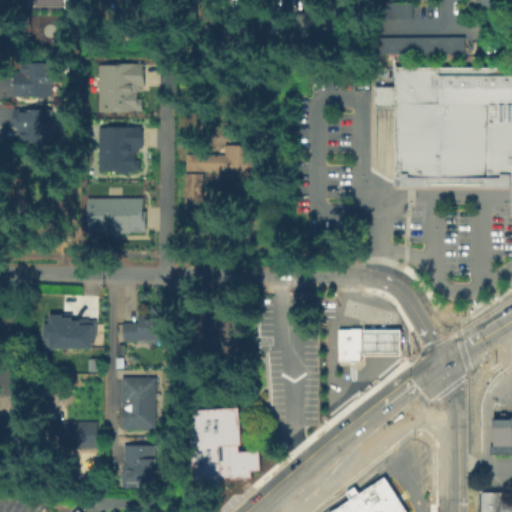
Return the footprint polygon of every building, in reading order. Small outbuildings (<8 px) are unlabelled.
[(351,8),(350,0),(328,0),(328,7),(351,8)] [(213,45),(214,16),(312,17),(312,45),(213,45)] [(463,35),(394,35),(394,52),(463,52),(463,35)] [(61,63),(61,81),(56,81),(56,96),(19,95),(20,72),(25,72),(26,62),(61,63)] [(98,112),(140,110),(140,91),(143,91),(142,62),(96,64),(98,112)] [(393,71),(511,71),(511,182),(393,182),(393,71)] [(55,110),(55,141),(23,141),(23,126),(18,126),(19,110),(55,110)] [(141,126),(97,125),(95,174),(140,175),(141,126)] [(246,150),(246,160),(254,160),(254,181),(222,181),(222,171),(203,171),(202,210),(185,210),(186,150),(246,150)] [(111,191),(111,172),(130,172),(130,191),(111,191)] [(22,200),(22,177),(58,177),(58,200),(22,200)] [(135,204),(135,180),(161,180),(160,204),(135,204)] [(144,197),(82,197),(83,232),(144,232),(144,197)] [(58,311),(58,318),(88,318),(88,332),(59,331),(58,351),(40,350),(41,311),(58,311)] [(143,343),(123,343),(123,326),(143,326),(143,318),(166,318),(166,340),(143,339),(143,343)] [(232,318),(232,340),(246,340),(245,364),(226,364),(226,340),(202,340),(202,318),(232,318)] [(398,334),(398,359),(363,359),(363,366),(338,366),(338,334),(360,334),(398,334)] [(98,356),(98,371),(86,371),(86,356),(98,356)] [(129,381),(160,382),(160,431),(128,431),(129,381)] [(240,408),(242,445),(238,445),(238,451),(259,450),(260,470),(251,470),(251,478),(231,479),(231,477),(222,477),(223,486),(197,486),(195,409),(240,408)] [(61,449),(61,422),(99,422),(99,449),(61,449)] [(493,423),(511,423),(511,458),(493,458),(493,423)] [(0,440),(24,440),(24,425),(0,425),(0,440)] [(128,487),(128,448),(159,448),(159,487),(128,487)] [(349,499),(347,495),(345,491),(353,486),(356,490),(358,493),(384,476),(407,511),(332,511),(331,510),(349,499)] [(477,511),(477,495),(501,495),(501,507),(511,507),(511,511),(477,511)]
